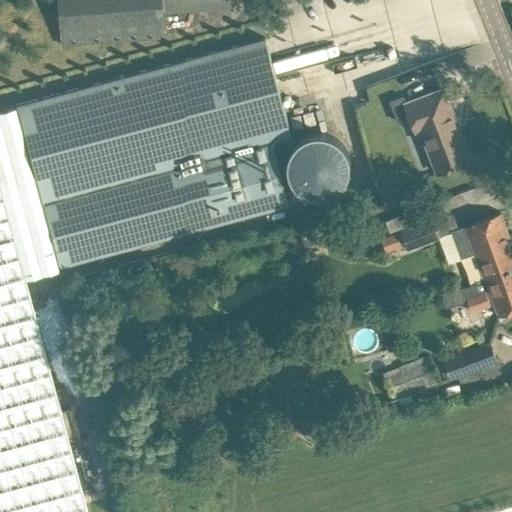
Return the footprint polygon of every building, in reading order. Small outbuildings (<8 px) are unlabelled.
[(58,0),(62,44),(159,36),(159,30),(165,29),(164,20),(163,11),(211,7),(231,6),(230,0),(58,0)] [(0,190),(23,276),(58,266),(58,264),(289,203),(272,139),(291,134),(266,37),(0,107),(0,190)] [(312,74),(375,67),(373,55),(310,62),(312,74)] [(444,88),(406,102),(404,96),(391,101),(398,121),(411,117),(416,130),(421,128),(437,172),(471,158),(444,88)] [(316,124),(313,111),(303,114),(306,126),(316,124)] [(303,127),(300,115),(290,117),(293,130),(303,127)] [(293,132),(290,187),(343,190),(345,134),(293,132)] [(0,511),(86,511),(84,502),(23,276),(0,190),(0,511)] [(471,282),(485,278),(511,268),(511,244),(500,212),(451,230),(471,282)] [(323,218),(300,223),(305,243),(328,237),(323,218)] [(388,252),(407,244),(408,247),(440,235),(434,218),(402,230),(382,238),(388,252)] [(511,310),(511,268),(485,278),(471,282),(471,284),(463,287),(472,311),(495,302),(500,315),(511,310)] [(237,361),(264,354),(261,340),(233,347),(237,361)] [(490,343),(444,360),(450,377),(496,359),(490,343)] [(389,412),(415,405),(411,395),(441,382),(428,354),(384,373),(388,385),(393,397),(385,400),(389,412)]
